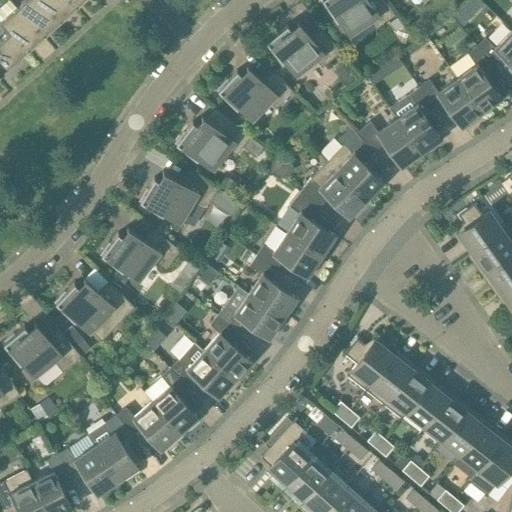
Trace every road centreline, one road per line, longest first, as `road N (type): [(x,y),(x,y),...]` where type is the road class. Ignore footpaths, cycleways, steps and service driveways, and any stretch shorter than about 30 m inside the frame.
road 1 (residential): [(0,288),(86,201),(136,122),(246,0)]
road 2 (residential): [(198,462),(305,345),(351,272)]
road 3 (residential): [(511,379),(399,211)]
road 4 (residential): [(351,272),(511,395)]
road 5 (residential): [(399,211),(511,131)]
